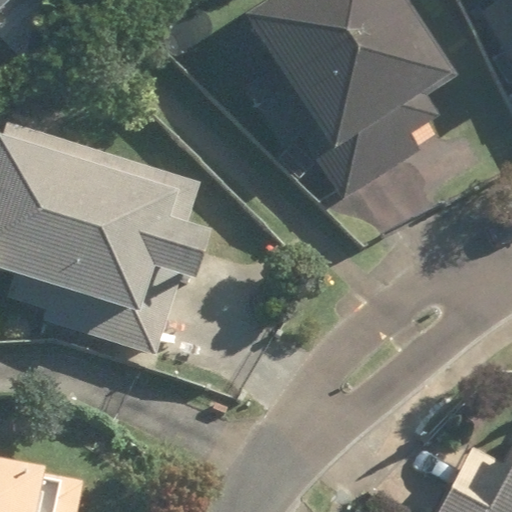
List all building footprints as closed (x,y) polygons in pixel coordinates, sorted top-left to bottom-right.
[(348,203),(365,192),(447,138),(423,101),(458,78),(407,0),(276,0),(251,17),(284,68),(251,89),(291,149),(306,139),(348,203)] [(511,0),(494,0),(485,6),(511,47),(511,0)] [(0,270),(1,268),(49,283),(36,323),(167,365),(179,325),(148,315),(162,272),(193,282),(209,232),(178,222),(191,181),(10,123),(0,154),(0,270)] [(511,511),(511,467),(470,447),(438,511),(511,511)] [(45,511),(48,475),(0,466),(0,511),(45,511)]
